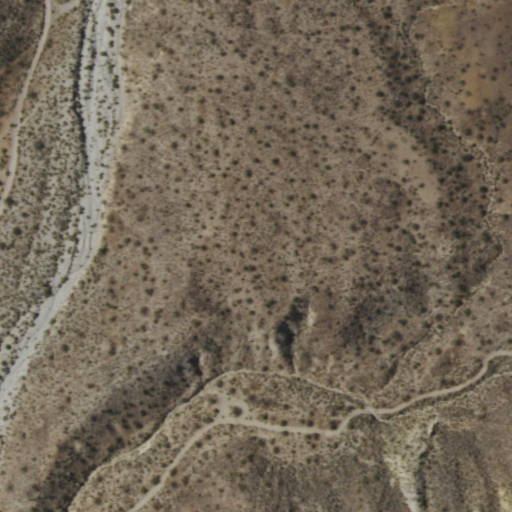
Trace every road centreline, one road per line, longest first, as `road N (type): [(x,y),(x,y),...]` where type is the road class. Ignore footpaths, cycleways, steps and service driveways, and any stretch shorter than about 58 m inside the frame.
road 1 (track): [(125,511),(153,489),(195,429),(214,418),(327,432),(354,410),(390,409),(449,388),(472,377),(488,354),(511,351)]
road 2 (track): [(44,0),(0,198)]
